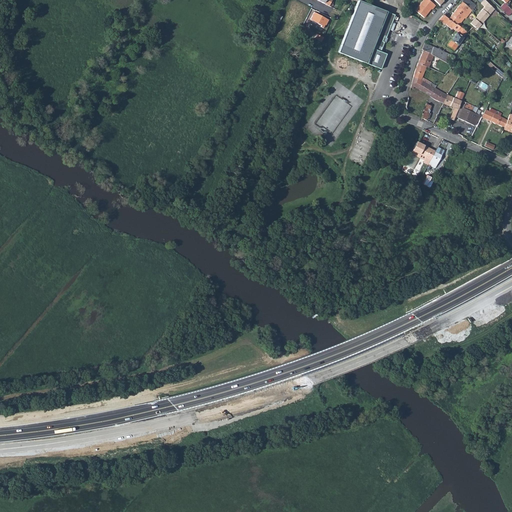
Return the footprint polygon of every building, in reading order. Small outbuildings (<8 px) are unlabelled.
[(358,0),(338,52),(380,69),(387,54),(380,51),(384,42),(382,41),(384,37),(386,38),(395,15),(358,0)] [(428,0),(422,0),(415,10),(424,18),(431,9),(432,10),(435,6),(428,0)] [(469,0),(463,0),(462,1),(469,7),(469,8),(472,10),(473,11),(476,6),(469,0)] [(484,7),(474,19),(481,25),(495,10),(483,0),(480,3),(484,7)] [(462,1),(449,19),(456,24),(460,27),(462,24),(461,23),(459,21),(463,16),(465,18),(466,19),(472,10),(469,8),(469,7),(462,1)] [(511,9),(505,3),(500,8),(508,16),(511,12),(511,9)] [(328,20),(314,13),(310,20),(321,25),(320,27),(323,28),(325,25),(326,25),(328,20)] [(443,15),(439,20),(445,25),(445,24),(452,30),(453,29),(457,32),(447,45),(454,50),(467,33),(460,27),(456,24),(449,19),(443,15)] [(481,25),(474,19),(471,23),(477,29),(481,25)] [(424,43),(421,49),(422,50),(431,53),(431,54),(432,55),(433,55),(440,59),(444,52),(424,43)] [(431,53),(422,50),(417,63),(426,67),(428,67),(432,55),(431,54),(431,53)] [(444,52),(440,59),(446,62),(450,55),(444,52)] [(490,61),(487,65),(502,79),(504,74),(490,61)] [(417,63),(410,87),(413,89),(414,87),(429,96),(434,88),(435,88),(436,86),(423,77),(426,67),(417,63)] [(434,88),(429,96),(435,100),(443,104),(447,95),(435,88),(434,88)] [(447,95),(443,104),(445,105),(454,108),(450,119),(453,120),(455,116),(458,109),(460,101),(464,94),(458,91),(455,98),(447,95)] [(407,98),(405,106),(408,111),(421,116),(425,104),(407,98)] [(458,109),(455,116),(474,125),(479,116),(474,113),(477,108),(466,102),(465,104),(460,101),(458,109)] [(421,116),(421,117),(427,120),(431,106),(425,104),(421,116)] [(486,109),(481,117),(486,119),(504,128),(506,124),(507,120),(486,109)] [(417,141),(412,151),(425,158),(424,160),(429,163),(435,151),(435,150),(417,141)] [(429,163),(428,164),(437,168),(443,155),(435,150),(435,151),(429,163)] [(412,151),(411,153),(411,154),(419,158),(424,160),(425,158),(412,151)]
